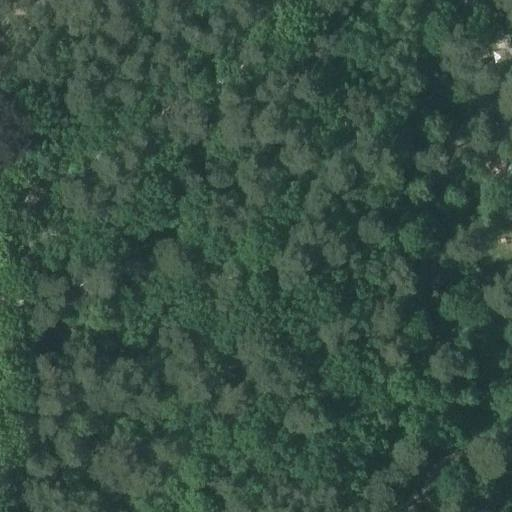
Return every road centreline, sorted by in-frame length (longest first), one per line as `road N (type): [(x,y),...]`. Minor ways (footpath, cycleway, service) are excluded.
road 1 (track): [(3,511),(39,195)]
road 2 (track): [(287,0),(39,195)]
road 3 (track): [(39,195),(9,92),(7,0)]
